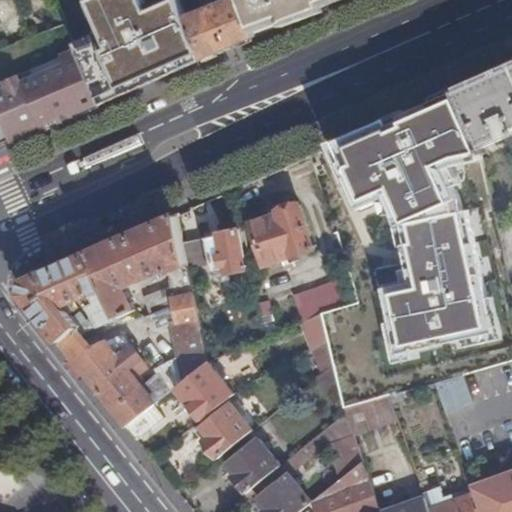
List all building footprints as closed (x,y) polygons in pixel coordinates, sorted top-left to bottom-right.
[(101,109),(198,63),(180,14),(172,0),(163,0),(140,10),(135,0),(79,0),(91,35),(73,42),(76,53),(91,87),(101,109)] [(247,41),(231,0),(218,0),(206,6),(203,0),(176,0),(180,14),(198,63),(247,41)] [(231,0),(247,41),(288,26),(286,23),(327,7),(325,2),(331,0),(231,0)] [(91,87),(76,53),(66,58),(72,75),(32,93),(26,80),(9,87),(10,91),(0,95),(0,147),(13,142),(15,146),(89,113),(80,92),(91,87)] [(72,75),(66,58),(0,86),(0,95),(10,91),(9,87),(26,80),(32,93),(72,75)] [(511,62),(446,92),(468,153),(488,148),(507,139),(509,143),(511,142),(511,62)] [(101,109),(91,87),(80,92),(89,113),(101,109)] [(468,153),(446,92),(322,143),(352,208),(378,198),(405,281),(378,290),(385,323),(380,325),(390,365),(503,339),(493,297),(483,298),(468,208),(458,211),(440,168),(468,153)] [(0,156),(16,150),(15,146),(13,142),(0,147),(0,156)] [(248,221),(260,268),(318,250),(304,205),(301,206),(296,201),(273,208),(272,212),(248,221)] [(177,210),(82,248),(113,323),(140,310),(130,288),(153,278),(156,283),(160,280),(159,275),(173,269),(175,273),(174,288),(175,295),(176,300),(177,301),(198,296),(192,270),(187,244),(177,210)] [(187,244),(192,270),(214,264),(217,277),(249,270),(241,230),(222,234),(222,236),(187,244)] [(82,248),(18,279),(12,295),(124,430),(148,411),(178,390),(211,363),(198,296),(177,301),(179,307),(169,311),(154,316),(161,332),(177,326),(183,358),(159,371),(170,387),(153,399),(136,378),(140,375),(136,368),(145,362),(140,356),(142,354),(131,339),(121,338),(94,351),(84,337),(113,323),(82,248)] [(179,307),(177,301),(176,300),(170,303),(168,298),(166,293),(148,299),(153,309),(166,304),(169,311),(179,307)] [(261,306),(268,341),(279,336),(272,303),(261,306)] [(379,403),(354,307),(326,317),(333,346),(339,370),(343,383),(350,412),(379,403)] [(333,346),(326,317),(319,319),(327,349),(333,346)] [(323,350),(330,376),(339,370),(333,346),(327,349),(323,350)] [(427,360),(428,373),(449,370),(447,357),(427,360)] [(178,390),(204,423),(239,396),(211,363),(178,390)] [(330,394),(343,383),(339,370),(330,376),(325,381),(330,394)] [(439,386),(449,413),(477,405),(467,378),(439,386)] [(403,423),(393,399),(379,403),(350,412),(350,419),(359,440),(403,423)] [(200,434),(222,461),(258,433),(236,406),(200,434)] [(124,430),(138,445),(161,427),(148,411),(124,430)] [(271,511),(306,511),(316,505),(293,478),(331,449),(342,485),(367,465),(359,440),(350,419),(285,469),(251,496),(230,511),(250,511),(263,501),(271,511)] [(238,478),(251,496),(285,469),(264,442),(233,467),(240,476),(238,478)] [(383,511),(367,465),(342,485),(318,503),(321,511),(383,511)] [(511,511),(511,475),(475,489),(476,491),(483,511),(511,511)] [(434,511),(483,511),(476,491),(449,500),(445,487),(428,493),(430,501),(434,511)] [(434,511),(430,501),(398,511),(434,511)]
